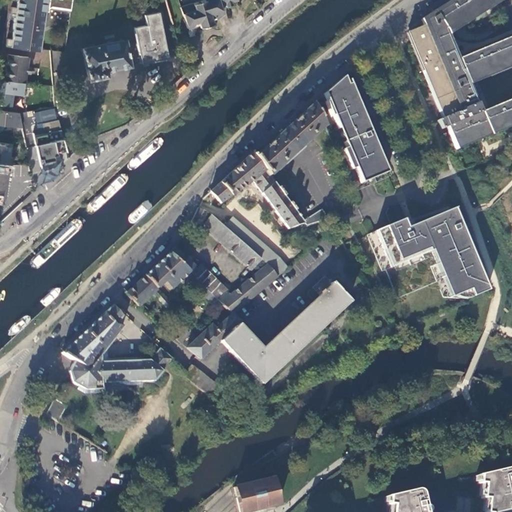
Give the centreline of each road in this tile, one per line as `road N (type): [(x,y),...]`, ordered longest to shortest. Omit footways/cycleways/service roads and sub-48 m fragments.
road 1 (residential): [(0,246),(285,0)]
road 2 (residential): [(104,287),(199,185),(365,38)]
road 3 (residential): [(104,287),(203,370),(337,249)]
road 4 (residential): [(0,451),(25,378),(104,287)]
road 5 (residential): [(419,168),(365,38)]
road 6 (residential): [(315,156),(338,207),(351,215),(410,189)]
